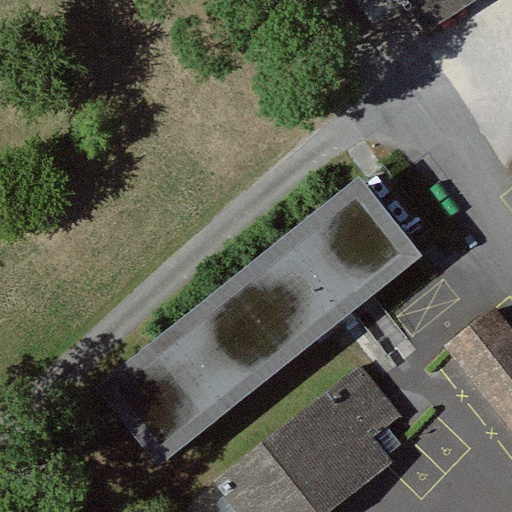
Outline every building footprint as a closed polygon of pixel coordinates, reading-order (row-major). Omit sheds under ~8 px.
[(408,0),(361,0),(379,26),(412,5),(408,0)] [(472,0),(418,0),(434,25),(472,0)] [(415,241),(351,163),(89,376),(153,455),(353,292),(415,241)] [(511,328),(491,302),(442,341),(452,354),(511,429),(511,328)] [(360,363),(211,473),(239,511),(318,511),(392,458),(373,432),(398,414),(375,384),(360,363)]
